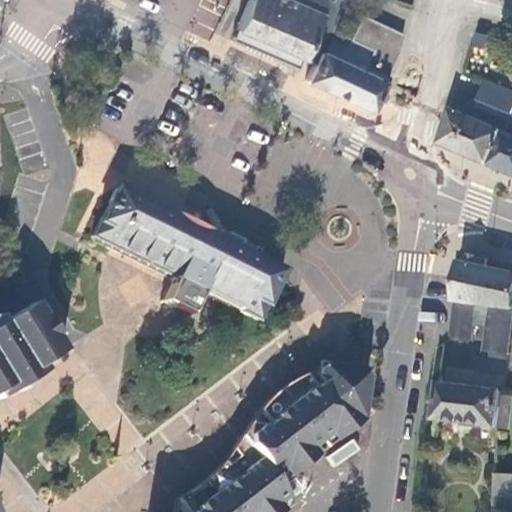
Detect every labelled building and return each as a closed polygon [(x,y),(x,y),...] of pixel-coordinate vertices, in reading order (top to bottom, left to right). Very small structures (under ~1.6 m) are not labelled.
[(246,0),(230,39),(288,65),(294,68),(299,58),(311,63),(317,49),(328,30),(340,0),(246,0)] [(324,90),(368,110),(395,49),(399,35),(357,17),(347,38),(328,30),(317,49),(311,63),(303,80),(324,90)] [(490,71),(486,82),(501,88),(505,77),(490,71)] [(477,102),(456,94),(445,130),(442,144),(471,157),(491,165),(509,120),(511,112),(511,92),(501,88),(486,82),(477,102)] [(511,121),(509,120),(491,165),(509,173),(511,173),(511,121)] [(278,271),(114,188),(87,237),(170,277),(159,301),(186,314),(197,291),(255,319),(271,286),(278,271)] [(476,305),(493,307),(487,351),(509,354),(511,334),(511,271),(487,267),(488,258),(480,256),(463,252),(460,272),(480,276),(476,305)] [(480,276),(460,272),(451,338),(471,341),(476,305),(480,276)] [(0,387),(36,366),(47,358),(58,351),(29,304),(0,321),(0,387)] [(257,427),(239,440),(266,474),(277,466),(285,478),(356,423),(358,413),(362,379),(349,367),(337,365),(325,364),(309,375),(316,384),(310,389),(307,384),(259,419),(264,426),(258,429),(257,427)] [(443,385),(439,421),(511,430),(511,417),(511,396),(504,395),(504,392),(443,385)] [(260,492),(277,511),(289,503),(281,493),(275,486),(285,478),(277,466),(266,474),(239,440),(232,457),(226,472),(233,481),(237,477),(254,496),(260,492)] [(277,511),(260,492),(254,496),(237,477),(233,481),(226,472),(212,483),(190,500),(178,510),(179,511),(277,511)] [(511,511),(511,476),(498,476),(496,511),(511,511)]
